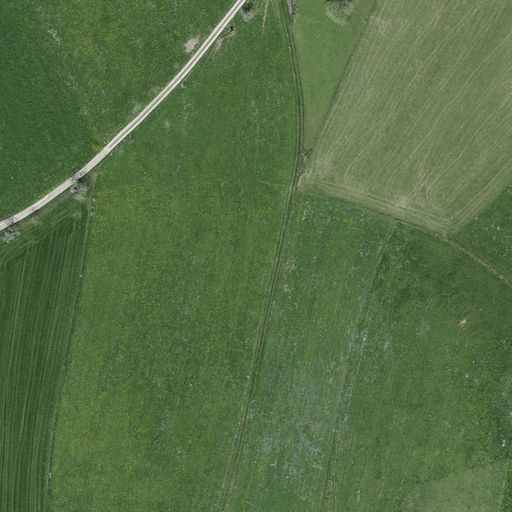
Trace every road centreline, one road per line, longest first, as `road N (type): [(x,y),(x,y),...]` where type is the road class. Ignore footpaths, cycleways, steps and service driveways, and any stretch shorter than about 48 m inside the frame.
road 1 (track): [(283,0),(292,100),(285,214),(222,511)]
road 2 (track): [(0,226),(100,156),(241,0)]
